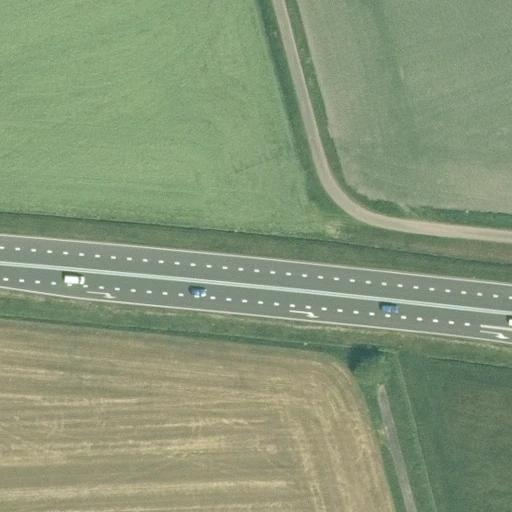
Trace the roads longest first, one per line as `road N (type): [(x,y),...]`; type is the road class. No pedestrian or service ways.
road 1 (trunk): [(487,308),(0,263)]
road 2 (unclassified): [(511,238),(350,210),(317,159),(277,0)]
road 3 (unclassified): [(411,511),(379,389)]
